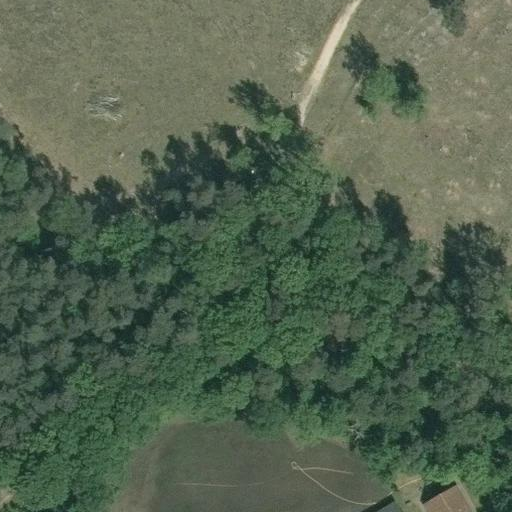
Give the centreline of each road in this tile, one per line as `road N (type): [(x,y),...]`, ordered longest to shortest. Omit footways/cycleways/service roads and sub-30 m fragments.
road 1 (track): [(511,364),(234,343),(188,350)]
road 2 (track): [(188,350),(0,503)]
